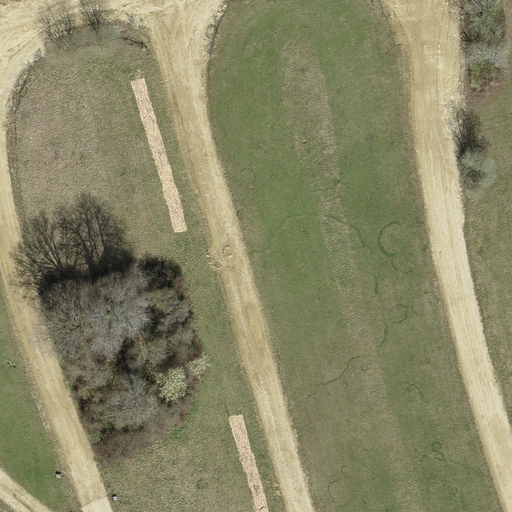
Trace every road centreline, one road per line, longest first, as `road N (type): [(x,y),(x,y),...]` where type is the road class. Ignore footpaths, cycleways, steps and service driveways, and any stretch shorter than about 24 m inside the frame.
road 1 (track): [(301,511),(165,0)]
road 2 (track): [(511,487),(472,372),(446,242),(428,0)]
road 3 (track): [(101,511),(44,359),(0,189)]
road 4 (track): [(0,34),(116,0)]
